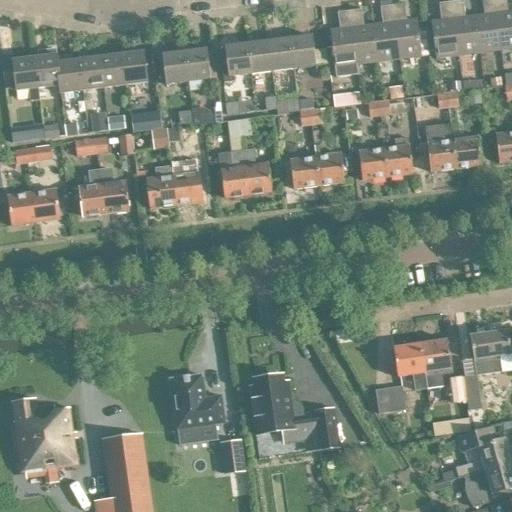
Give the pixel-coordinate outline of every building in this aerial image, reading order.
[(462,0),(450,2),(457,56),(479,53),(474,16),(464,17),(462,0)] [(481,0),(483,15),(474,16),(479,53),(500,51),(493,0),(481,0)] [(505,0),(493,0),(500,51),(511,49),(511,11),(507,12),(505,0)] [(435,58),(457,56),(450,2),(438,3),(440,20),(431,22),(435,58)] [(404,4),(392,5),(398,59),(420,57),(428,56),(425,31),(417,32),(416,20),(406,21),(404,4)] [(382,24),(372,25),(377,62),(398,59),(392,5),(380,7),(382,24)] [(349,10),(355,65),(356,65),(377,62),(372,25),(363,26),(361,9),(349,10)] [(339,29),(329,30),(334,67),(335,76),(357,74),(355,65),(349,10),(337,12),(339,29)] [(289,39),(293,69),(315,66),(311,36),(289,39)] [(271,72),(293,69),(289,39),(267,41),(271,72)] [(267,41),(245,44),(249,75),(271,72),(267,41)] [(249,75),(245,44),(223,47),(224,50),(220,51),(223,81),(234,80),(233,77),(249,75)] [(206,49),(183,52),(187,83),(210,80),(209,79),(217,78),(214,51),(206,52),(206,49)] [(42,57),(34,59),(37,89),(58,86),(54,64),(57,64),(56,56),(55,56),(54,50),(42,51),(42,57)] [(183,52),(161,55),(165,86),(187,83),(183,52)] [(143,53),(121,55),(125,87),(147,84),(143,53)] [(11,55),(0,57),(5,90),(15,89),(15,92),(29,90),(30,101),(39,101),(37,89),(34,59),(11,61),(11,55)] [(121,55),(100,58),(104,89),(125,87),(121,55)] [(100,58),(78,61),(82,92),(104,89),(100,58)] [(57,64),(54,64),(58,86),(59,95),(60,95),(61,100),(75,98),(75,93),(82,92),(78,61),(57,64)] [(503,85),(502,77),(491,78),(492,86),(503,85)] [(460,81),(452,82),(453,90),(461,89),(460,81)] [(472,81),(462,83),(463,91),(473,90),(472,81)] [(404,97),(403,87),(390,89),(392,99),(404,97)] [(335,108),(361,104),(359,91),(333,94),(335,108)] [(447,107),(449,107),(459,106),(458,93),(446,94),(447,107)] [(467,95),(468,102),(481,101),(480,93),(467,95)] [(450,113),(449,107),(447,107),(446,94),(438,95),(439,108),(441,108),(441,114),(450,113)] [(277,96),(266,98),(267,110),(279,108),(278,104),(277,96)] [(303,110),(316,109),(316,99),(302,101),(303,110)] [(288,103),(278,104),(279,108),(280,116),(290,115),(290,114),(292,114),(300,113),(302,113),(300,101),(288,103)] [(377,102),(379,116),(390,115),(388,101),(377,102)] [(227,115),(239,114),(238,102),(225,104),(227,115)] [(379,116),(377,102),(369,103),(371,117),(379,116)] [(197,107),(191,108),(191,111),(192,123),(193,126),(213,124),(212,116),(207,108),(203,107),(197,107)] [(357,109),(347,111),(348,121),(358,119),(357,109)] [(319,110),(313,111),(314,125),(321,124),(319,110)] [(192,123),(191,111),(180,113),(182,124),(192,123)] [(302,113),(300,113),(302,127),(314,125),(313,111),(302,113)] [(94,132),(107,130),(108,130),(106,118),(105,113),(92,115),(94,132)] [(121,116),(106,118),(108,130),(123,128),(125,128),(124,116),(121,116)] [(148,117),(132,119),(134,131),(149,129),(161,127),(161,123),(160,120),(160,116),(148,117)] [(250,120),(239,121),(241,136),(252,135),(250,120)] [(239,121),(228,123),(230,138),(241,136),(239,121)] [(64,124),(65,135),(76,133),(75,123),(64,124)] [(449,124),(425,127),(430,172),(455,169),(451,140),(449,124)] [(42,127),(44,137),(58,135),(57,125),(42,127)] [(30,127),(10,129),(12,142),(31,140),(30,127)] [(166,130),(167,142),(181,140),(179,128),(166,130)] [(167,142),(166,130),(158,131),(159,143),(167,142)] [(498,164),(511,161),(511,132),(495,134),(498,164)] [(133,154),(130,135),(121,136),(124,155),(133,154)] [(95,139),(97,152),(110,151),(109,137),(95,139)] [(396,138),(397,147),(383,149),(387,178),(412,175),(407,137),(396,138)] [(477,137),(451,140),(455,169),(481,166),(477,137)] [(97,152),(95,139),(78,141),(80,154),(97,152)] [(418,145),(419,159),(428,158),(427,144),(418,145)] [(35,147),(25,148),(27,161),(37,159),(36,147),(35,147)] [(25,148),(15,149),(16,162),(27,161),(25,148)] [(267,165),(257,166),(254,149),(242,150),(244,168),(248,195),(271,192),(267,165)] [(387,178),(383,149),(358,152),(361,181),(387,178)] [(224,198),(248,195),(244,168),(242,150),(218,154),(224,198)] [(342,154),(319,157),(322,186),(345,183),(344,171),(342,157),(342,154)] [(351,156),(342,157),(344,171),(352,170),(351,156)] [(319,157),(290,161),(293,190),(322,186),(319,157)] [(157,170),(159,180),(147,181),(151,208),(176,204),(173,178),(171,167),(157,170)] [(125,183),(114,185),(112,168),(100,169),(102,186),(106,214),(129,211),(125,183)] [(82,217),(106,214),(102,186),(100,169),(88,171),(89,175),(85,176),(86,188),(79,189),(82,217)] [(198,174),(173,178),(176,204),(201,201),(198,174)] [(55,190),(31,193),(35,223),(59,220),(55,190)] [(11,227),(35,223),(31,193),(7,197),(11,227)] [(508,330),(470,335),(473,360),(475,376),(501,372),(499,357),(511,356),(508,330)] [(447,339),(420,343),(426,389),(451,385),(453,403),(466,402),(462,377),(450,379),(449,370),(451,369),(447,339)] [(398,377),(413,375),(415,390),(426,389),(420,343),(394,346),(398,377)] [(202,375),(170,380),(177,429),(224,423),(221,396),(205,398),(202,375)] [(280,375),(255,379),(256,385),(249,386),(256,435),(295,429),(296,433),(317,430),(319,450),(339,448),(334,408),(314,411),(314,413),(302,414),(301,408),(294,402),(292,402),(288,380),(281,381),(280,375)] [(475,376),(463,377),(467,402),(468,410),(480,409),(475,376)] [(379,413),(405,409),(402,386),(375,390),(379,413)] [(12,402),(14,421),(14,422),(21,473),(78,465),(69,407),(54,409),(54,405),(37,408),(35,398),(12,402)] [(468,419),(456,421),(458,434),(470,432),(468,419)] [(511,421),(499,424),(500,431),(511,428),(511,421)] [(483,429),(458,437),(462,452),(473,449),(477,461),(456,468),(457,470),(441,475),(443,483),(448,481),(465,476),(511,463),(504,439),(495,442),(492,430),(484,432),(483,429)] [(152,511),(142,434),(102,439),(110,499),(95,501),(96,511),(152,511)] [(240,441),(225,444),(229,474),(244,472),(240,441)] [(511,496),(509,489),(511,487),(511,465),(511,463),(465,476),(466,478),(465,481),(465,483),(465,485),(465,487),(465,490),(465,492),(466,494),(466,496),(467,498),(468,500),(469,502),(470,504),(471,506),(473,508),(511,496)] [(448,481),(443,483),(429,487),(430,493),(449,487),(448,481)] [(511,511),(511,500),(490,507),(491,511),(511,511)]
